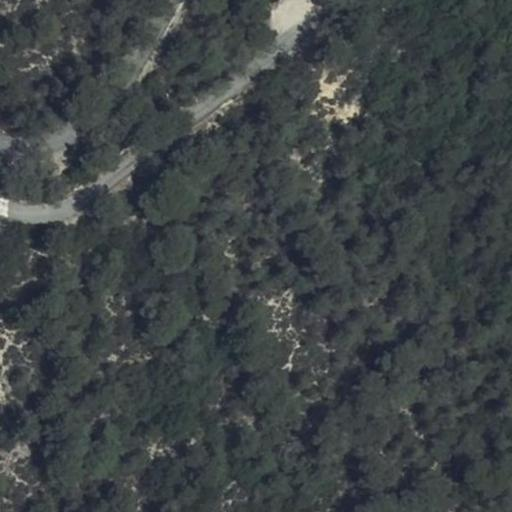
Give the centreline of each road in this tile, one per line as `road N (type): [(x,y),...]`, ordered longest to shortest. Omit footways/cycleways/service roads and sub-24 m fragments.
road 1 (unclassified): [(0,213),(80,206),(356,0)]
road 2 (unclassified): [(180,0),(151,52),(81,133),(0,144)]
